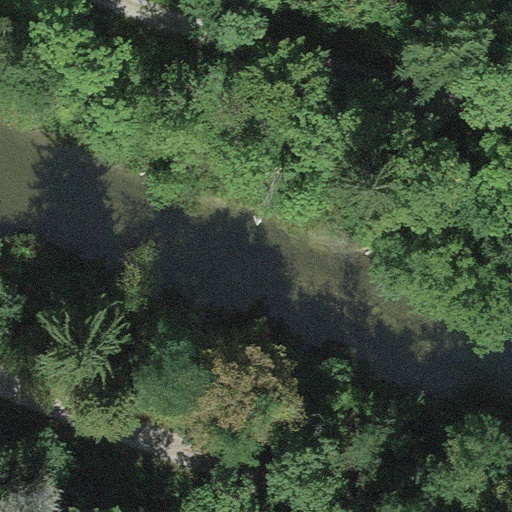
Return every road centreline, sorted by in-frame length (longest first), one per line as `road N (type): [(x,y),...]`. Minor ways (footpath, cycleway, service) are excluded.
road 1 (track): [(511,112),(193,29),(114,0)]
road 2 (track): [(348,511),(80,413),(0,372)]
road 3 (track): [(4,511),(80,413)]
